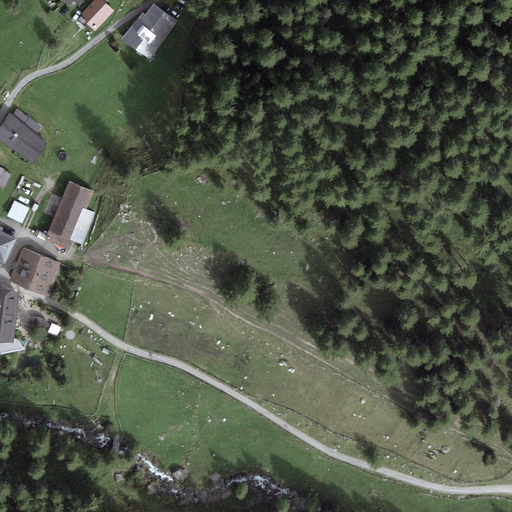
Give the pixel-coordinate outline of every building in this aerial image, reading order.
[(102,0),(93,0),(80,14),(95,28),(113,10),(102,0)] [(182,19),(159,2),(146,20),(140,16),(124,38),(150,57),(165,38),(167,39),(182,19)] [(45,142),(11,116),(0,130),(0,136),(32,160),(45,142)] [(93,191),(67,181),(48,231),(73,241),(93,191)] [(29,207),(15,201),(8,216),(22,222),(29,207)] [(0,257),(3,259),(14,239),(0,231),(0,257)] [(56,263),(26,250),(13,279),(43,292),(56,263)] [(0,338),(11,340),(17,290),(0,288),(0,338)]
